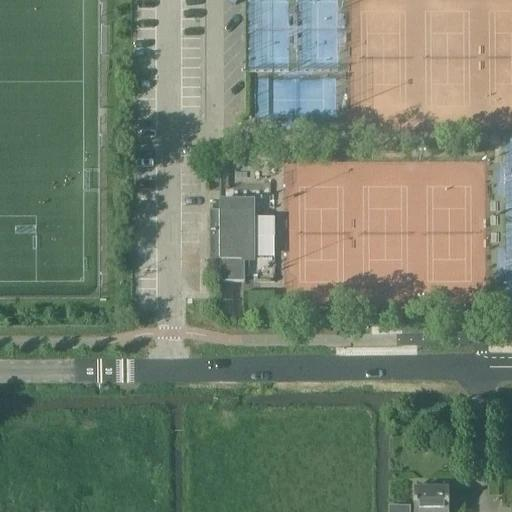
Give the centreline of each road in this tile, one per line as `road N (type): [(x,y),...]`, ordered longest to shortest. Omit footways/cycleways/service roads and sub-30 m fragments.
road 1 (tertiary): [(169,370),(511,368)]
road 2 (tertiary): [(0,372),(169,370)]
